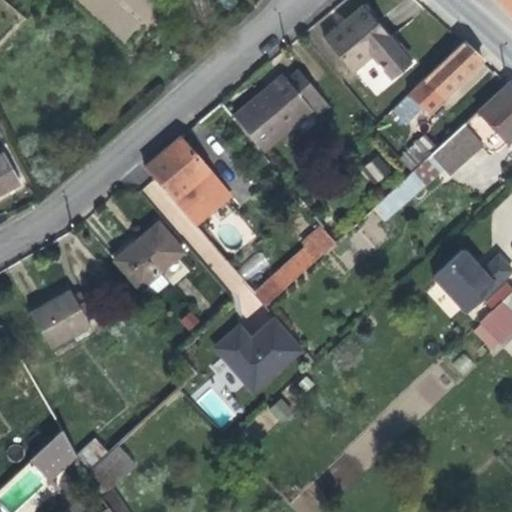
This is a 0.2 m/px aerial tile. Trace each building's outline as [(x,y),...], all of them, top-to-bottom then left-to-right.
[(158,0),(77,0),(125,44),(162,4),(158,0)] [(511,0),(494,0),(511,18),(511,0)] [(357,7),(319,41),(348,72),(367,56),(387,78),(405,61),(357,7)] [(457,41),(387,108),(396,117),(412,102),(421,111),(475,58),(457,41)] [(283,77),(234,118),(261,150),(310,111),(305,105),(316,96),(299,73),(287,83),(283,77)] [(511,93),(502,83),(472,111),(501,143),(511,133),(511,93)] [(458,124),(426,154),(446,176),(466,157),(458,149),(469,137),(458,124)] [(420,135),(400,154),(409,165),(429,146),(420,135)] [(469,137),(458,149),(466,157),(477,146),(469,137)] [(174,140),(140,170),(190,227),(206,214),(194,199),(211,184),(174,140)] [(364,164),(374,182),(390,173),(380,156),(364,164)] [(0,190),(14,183),(0,157),(0,190)] [(412,171),(372,209),(386,223),(426,185),(412,171)] [(211,184),(194,199),(206,214),(224,199),(211,184)] [(153,225),(108,262),(133,292),(177,254),(153,225)] [(319,227),(247,293),(260,307),(331,241),(319,227)] [(455,252),(427,279),(460,314),(505,271),(491,257),(476,273),(455,252)] [(239,265),(246,278),(268,267),(261,253),(239,265)] [(511,285),(502,296),(511,306),(511,285)] [(67,294),(28,316),(47,351),(86,331),(67,294)] [(298,351),(272,321),(246,342),(235,329),(211,349),(249,393),(298,351)] [(268,408),(279,423),(293,413),(282,398),(268,408)] [(56,432),(38,449),(56,468),(70,456),(56,432)] [(89,440),(71,458),(80,475),(101,455),(89,440)] [(105,490),(136,467),(121,445),(89,468),(105,490)] [(38,449),(26,460),(43,480),(56,468),(38,449)]
